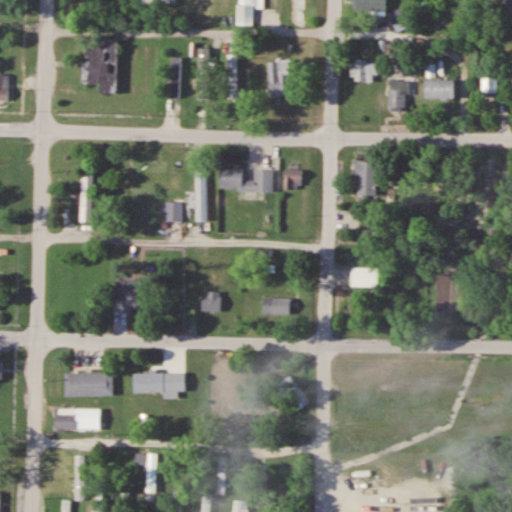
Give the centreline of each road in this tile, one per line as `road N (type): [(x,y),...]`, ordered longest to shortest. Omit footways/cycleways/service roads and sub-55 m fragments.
road 1 (residential): [(319,511),(335,0)]
road 2 (residential): [(31,511),(45,0)]
road 3 (residential): [(511,138),(0,127)]
road 4 (residential): [(511,346),(0,336)]
